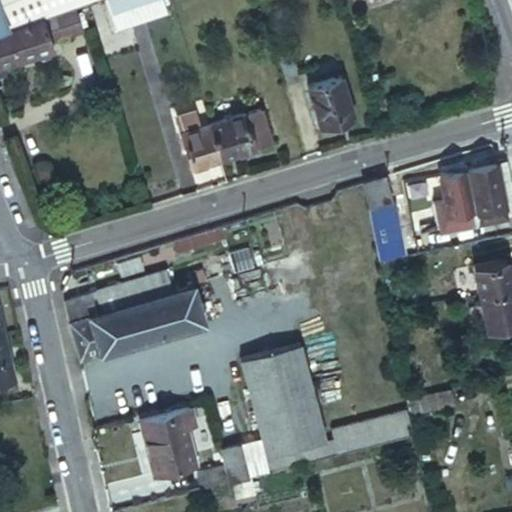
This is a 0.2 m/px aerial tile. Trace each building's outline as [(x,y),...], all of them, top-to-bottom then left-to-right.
[(0,0),(0,28),(3,27),(4,29),(39,16),(85,0),(0,0)] [(149,6),(146,0),(110,0),(116,18),(129,13),(149,6)] [(39,16),(4,29),(13,55),(49,42),(39,16)] [(3,27),(0,28),(0,59),(13,55),(4,29),(3,27)] [(308,81),(319,124),(352,115),(340,72),(308,81)] [(260,106),(209,121),(219,154),(269,140),(260,106)] [(219,154),(209,121),(196,125),(192,110),(177,114),(181,130),(190,162),(219,154)] [(134,154),(157,153),(155,111),(132,112),(134,154)] [(511,202),(503,158),(494,159),(504,211),(475,217),(477,227),(511,219),(511,202)] [(504,211),(494,159),(438,171),(444,206),(434,208),(436,215),(438,225),(448,223),(475,217),(504,211)] [(388,199),(382,175),(362,181),(370,204),(388,199)] [(368,207),(378,258),(401,253),(392,203),(368,207)] [(473,262),(486,326),(511,320),(511,296),(505,257),(473,262)] [(64,297),(69,319),(80,355),(204,320),(194,284),(177,289),(172,290),(170,285),(166,268),(64,297)] [(0,381),(14,378),(4,332),(0,332),(0,381)] [(239,356),(264,454),(322,440),(298,342),(239,356)] [(457,401),(454,385),(410,394),(413,410),(457,401)] [(142,420),(155,472),(194,463),(186,428),(194,426),(189,409),(142,420)] [(330,440),(318,442),(319,451),(411,436),(407,411),(328,423),(330,440)] [(239,441),(220,446),(225,465),(229,479),(247,475),(239,441)] [(196,472),(200,487),(210,484),(229,479),(225,465),(196,472)]
